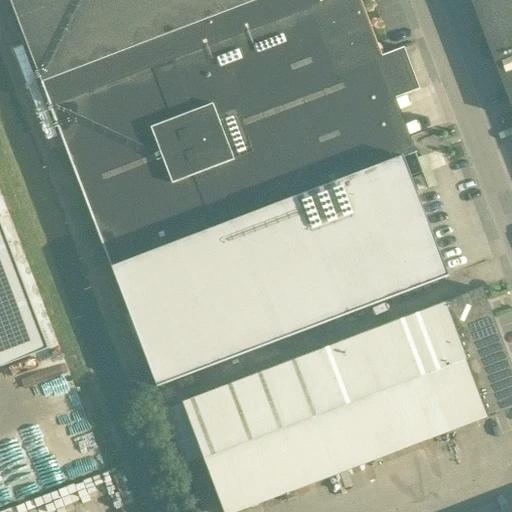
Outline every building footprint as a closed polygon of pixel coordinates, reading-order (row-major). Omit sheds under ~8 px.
[(9,0),(44,89),(276,0),(9,0)] [(112,268),(157,387),(449,276),(411,177),(402,181),(394,160),(415,152),(395,98),(419,89),(404,48),(379,57),(357,0),(328,0),(321,3),(320,0),(276,0),(44,89),(112,268)] [(511,0),(471,0),(511,105),(511,0)] [(401,177),(420,169),(417,160),(398,168),(401,177)] [(422,175),(413,178),(418,192),(427,189),(422,175)] [(511,367),(482,292),(443,304),(444,305),(179,391),(222,505),(488,417),(511,409),(511,367)]
